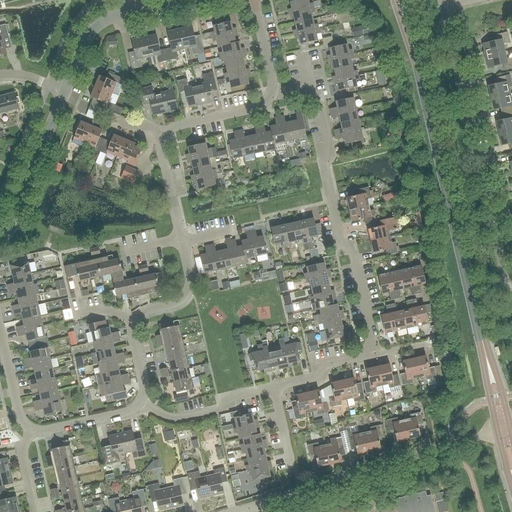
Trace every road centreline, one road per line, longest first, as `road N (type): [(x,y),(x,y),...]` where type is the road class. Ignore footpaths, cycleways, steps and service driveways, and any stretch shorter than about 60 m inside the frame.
road 1 (secondary): [(502,428),(399,0)]
road 2 (residential): [(511,312),(441,5)]
road 3 (residential): [(272,89),(310,96),(320,107),(322,165),(370,332),(357,357)]
road 4 (residential): [(233,511),(502,428)]
road 5 (residential): [(0,236),(64,91)]
road 6 (residential): [(141,402),(171,418),(192,416),(273,386)]
road 7 (residential): [(163,135),(181,123),(261,105),(272,89)]
